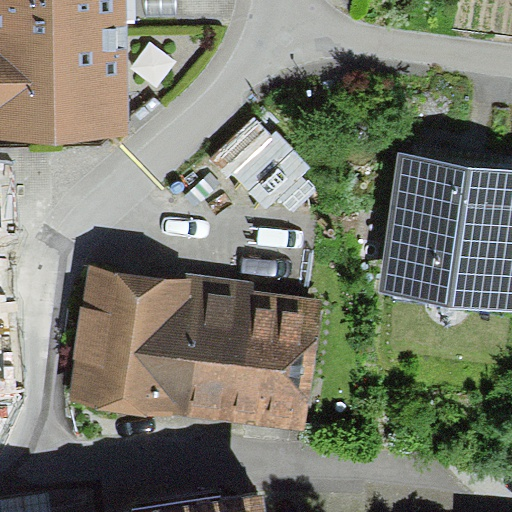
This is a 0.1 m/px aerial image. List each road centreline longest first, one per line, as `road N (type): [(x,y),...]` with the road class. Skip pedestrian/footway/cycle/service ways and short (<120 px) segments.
road 1 (residential): [(0,474),(23,468),(59,242),(275,39)]
road 2 (residential): [(275,39),(388,36),(511,57)]
